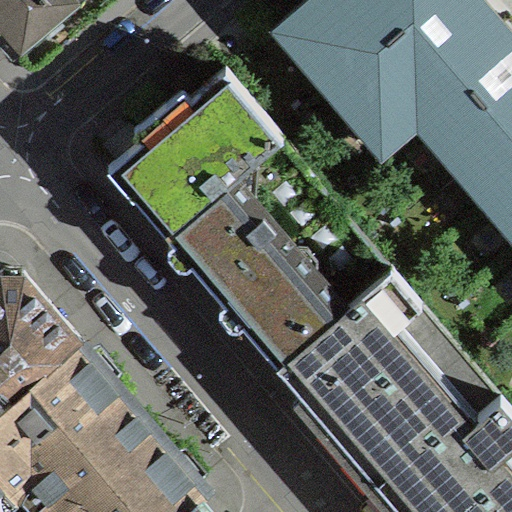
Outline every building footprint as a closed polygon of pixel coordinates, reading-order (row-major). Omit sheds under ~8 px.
[(0,0),(0,33),(14,50),(72,0),(0,0)] [(511,35),(482,0),(299,0),(276,21),(356,116),(396,163),(431,134),(511,222),(511,35)] [(111,162),(166,228),(279,132),(223,66),(154,124),(111,162)] [(194,261),(278,360),(390,264),(303,161),(279,132),(166,228),(194,261)] [(511,511),(511,406),(390,264),(278,360),(398,499),(408,511),(511,511)] [(0,379),(2,377),(12,389),(78,333),(44,294),(23,269),(2,268),(0,269),(0,379)] [(132,396),(78,333),(12,389),(0,399),(0,497),(4,495),(0,490),(0,480),(21,463),(63,511),(176,511),(199,491),(207,484),(132,396)] [(217,511),(199,491),(176,511),(217,511)]
